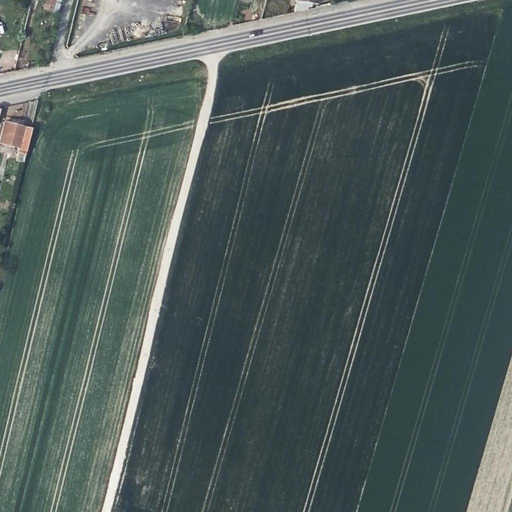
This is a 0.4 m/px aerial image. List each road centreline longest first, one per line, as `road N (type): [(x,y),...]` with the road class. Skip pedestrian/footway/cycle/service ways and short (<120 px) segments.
road 1 (track): [(102,511),(215,63),(211,43)]
road 2 (primary): [(46,77),(420,0)]
